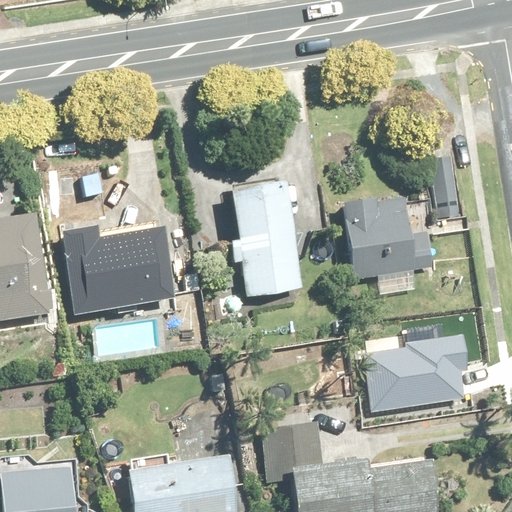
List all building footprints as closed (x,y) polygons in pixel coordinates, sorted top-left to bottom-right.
[(453,157),(431,160),(439,221),(461,218),(453,157)] [(239,241),(231,242),(234,266),(243,265),(247,296),(302,289),(288,181),(233,189),(239,241)] [(413,275),(431,273),(426,236),(414,237),(409,200),(378,204),(377,198),(342,202),(352,283),(379,279),(381,294),(415,290),(413,275)] [(41,220),(0,225),(0,321),(53,315),(41,220)] [(64,240),(74,313),(174,299),(163,226),(64,240)] [(436,511),(430,463),(369,472),(367,452),(347,455),(343,420),(285,428),(297,511),(436,511)] [(238,511),(233,462),(170,468),(169,459),(131,463),(135,511),(238,511)] [(74,511),(74,474),(3,474),(2,511),(74,511)]
